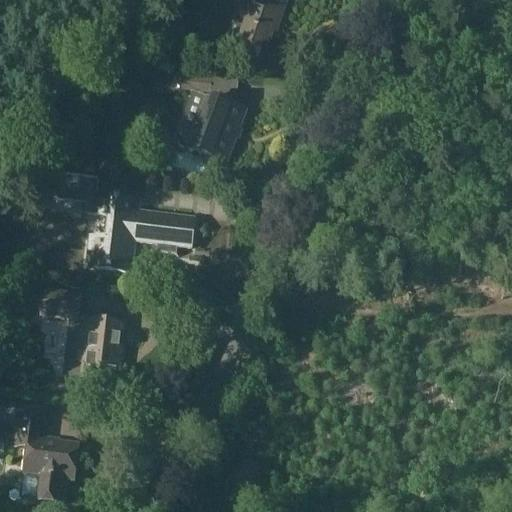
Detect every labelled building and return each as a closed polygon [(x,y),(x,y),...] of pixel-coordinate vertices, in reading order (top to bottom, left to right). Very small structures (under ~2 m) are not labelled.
[(251,0),(237,43),(264,52),(274,23),(277,24),(284,5),(268,0),(251,0)] [(181,78),(179,93),(213,97),(214,81),(181,78)] [(180,127),(173,147),(186,151),(187,149),(199,153),(226,162),(243,115),(213,104),(205,101),(194,131),(180,127)] [(89,240),(85,271),(130,277),(134,244),(156,247),(155,255),(175,257),(176,250),(190,251),(193,222),(137,216),(138,204),(90,198),(87,216),(108,219),(105,242),(89,240)] [(77,296),(41,292),(38,318),(68,321),(74,322),(77,296)] [(74,322),(68,321),(61,380),(116,387),(124,327),(74,322)] [(0,404),(0,437),(13,439),(12,450),(26,452),(28,443),(42,444),(47,411),(0,404)] [(23,478),(20,502),(33,503),(33,500),(62,504),(65,483),(73,484),(73,480),(76,478),(77,472),(74,469),(77,449),(42,444),(28,443),(26,452),(23,478)]
